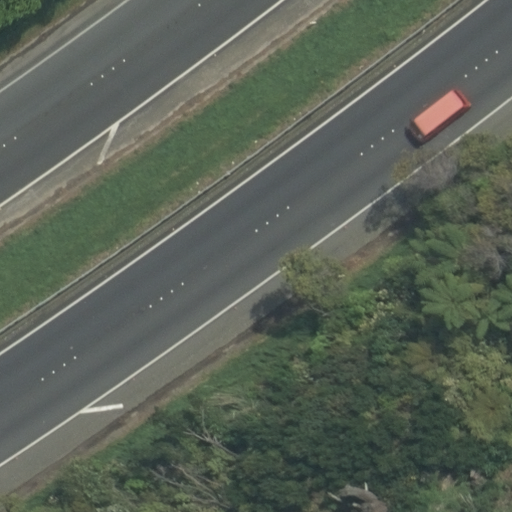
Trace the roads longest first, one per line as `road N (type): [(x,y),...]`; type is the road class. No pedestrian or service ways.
road 1 (motorway): [(511,41),(381,150),(0,399)]
road 2 (motorway): [(0,149),(85,96),(209,0)]
